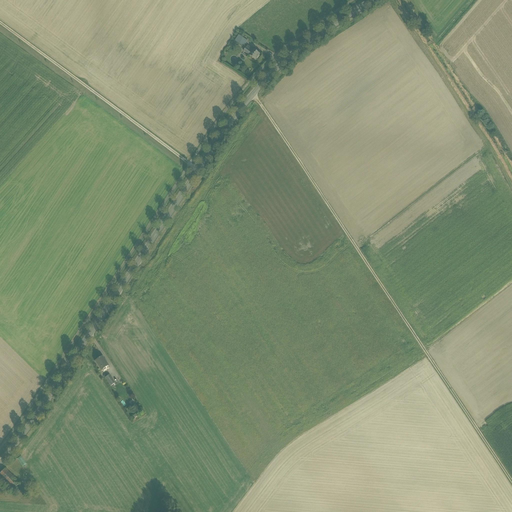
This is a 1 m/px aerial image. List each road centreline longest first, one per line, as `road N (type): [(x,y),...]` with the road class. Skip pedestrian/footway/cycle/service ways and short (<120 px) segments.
road 1 (tertiary): [(0,463),(253,94),(371,0)]
road 2 (track): [(0,21),(198,169)]
